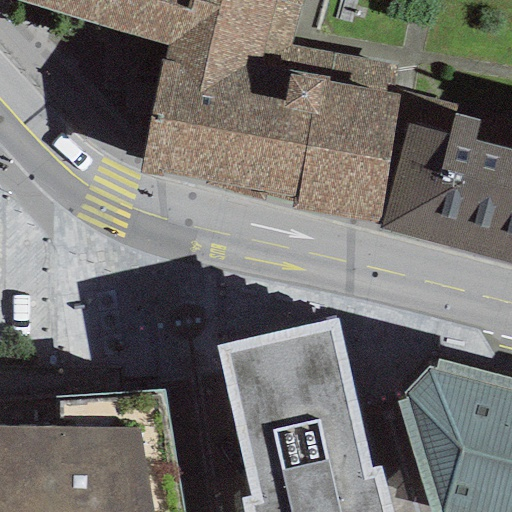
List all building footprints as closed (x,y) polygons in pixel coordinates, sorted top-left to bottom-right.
[(8,0),(163,52),(285,74),(293,45),(305,0),(8,0)] [(389,65),(293,45),(285,74),(163,52),(138,174),(160,179),(160,173),(292,195),(289,209),(377,226),(397,94),(384,94),(389,65)] [(447,136),(406,125),(379,228),(377,232),(511,266),(511,129),(453,114),(447,136)] [(241,499),(243,511),(391,511),(381,467),(374,469),(337,318),(215,346),(249,497),(241,499)] [(429,511),(511,511),(511,388),(427,367),(397,402),(429,511)] [(0,511),(182,511),(162,388),(0,399),(0,511)]
